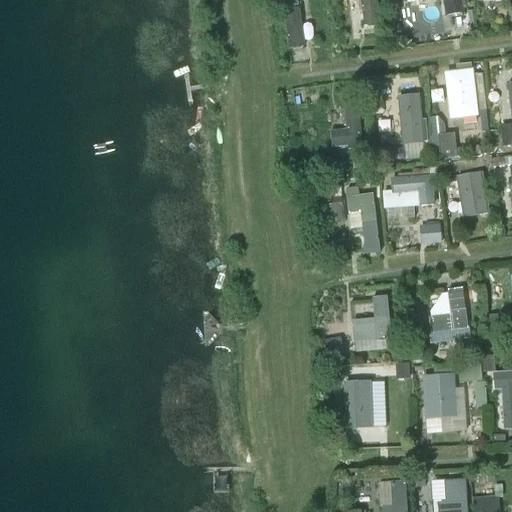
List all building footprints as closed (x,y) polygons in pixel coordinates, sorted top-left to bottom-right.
[(361,0),(365,27),(380,25),(376,0),(361,0)] [(443,0),(446,17),(463,14),(461,0),(443,0)] [(298,11),(283,13),(288,47),(289,52),(304,49),(298,11)] [(476,105),(471,65),(456,66),(457,73),(446,74),(450,108),(476,105)] [(417,95),(398,97),(402,144),(422,142),(417,95)] [(362,149),(356,97),(343,98),(347,131),(331,133),(333,149),(348,148),(348,150),(362,149)] [(486,113),(480,114),(482,134),(488,133),(486,113)] [(438,119),(430,120),(431,141),(433,165),(464,162),(463,150),(456,151),(455,136),(445,137),(444,125),(438,119)] [(362,149),(348,150),(349,166),(363,165),(362,149)] [(502,149),(491,150),(493,160),(503,159),(502,149)] [(392,150),(383,151),(384,163),(393,162),(392,150)] [(509,160),(492,162),(493,170),(510,168),(509,160)] [(451,165),(440,168),(441,177),(453,174),(451,165)] [(488,213),(481,175),(457,179),(464,217),(488,213)] [(434,206),(432,178),(391,181),(392,194),(383,195),(385,209),(415,207),(414,196),(420,196),(421,207),(434,206)] [(358,190),(347,191),(348,200),(359,198),(358,190)] [(379,253),(372,197),(359,198),(348,200),(347,200),(349,214),(360,213),(366,255),(379,253)] [(330,210),(328,210),(329,223),(345,222),(343,209),(342,204),(330,205),(330,210)] [(440,226),(424,227),(426,246),(441,245),(440,226)] [(326,233),(309,236),(311,249),(328,246),(326,233)] [(466,330),(461,291),(447,293),(450,318),(429,320),(431,335),(435,334),(452,332),(466,330)] [(391,340),(388,300),(373,302),(375,327),(353,328),(354,343),(391,340)] [(500,316),(487,318),(489,337),(502,335),(500,316)] [(418,326),(411,333),(421,342),(428,334),(418,326)] [(452,332),(435,334),(436,345),(468,340),(466,330),(452,332)] [(511,334),(502,335),(503,351),(511,350),(511,334)] [(480,340),(460,342),(462,362),(483,360),(480,340)] [(336,342),(324,344),(327,365),(340,363),(338,356),(336,342)] [(422,343),(410,344),(412,364),(424,362),(422,343)] [(409,365),(396,365),(396,380),(410,380),(409,365)] [(481,365),(458,366),(460,385),(482,384),(481,365)] [(434,378),(455,376),(454,367),(433,368),(434,378)] [(511,430),(511,374),(493,376),(494,391),(502,390),(504,431),(511,430)] [(458,418),(455,378),(424,380),(426,420),(458,418)] [(371,383),(344,384),(345,431),(373,430),(373,429),(371,385),(371,383)] [(486,384),(475,385),(476,409),(487,409),(486,384)] [(438,511),(466,511),(465,483),(445,484),(446,504),(438,504),(438,511)] [(384,511),(407,511),(406,484),(392,485),(379,485),(381,510),(384,509),(384,511)] [(479,497),(479,511),(501,511),(500,495),(479,497)]
